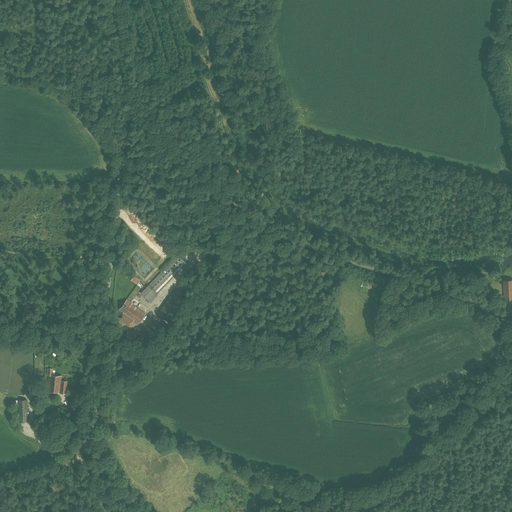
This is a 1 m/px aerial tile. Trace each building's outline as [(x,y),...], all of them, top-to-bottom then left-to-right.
[(137,285),(140,280),(134,276),(130,280),(137,285)] [(511,279),(503,280),(503,284),(504,305),(511,304),(511,279)] [(157,316),(167,323),(187,296),(177,289),(157,316)] [(138,324),(145,314),(132,304),(132,303),(127,299),(119,310),(123,313),(119,319),(129,326),(133,320),(138,324)] [(136,342),(136,331),(127,330),(126,341),(136,342)] [(66,394),(67,381),(61,380),(62,376),(52,375),(52,369),(48,368),(47,374),(49,375),(47,392),(66,394)] [(28,421),(27,400),(18,400),(19,422),(28,421)] [(49,415),(53,422),(64,416),(60,409),(49,415)]
